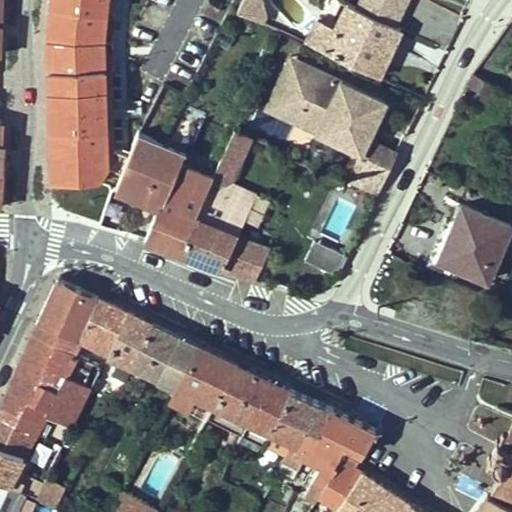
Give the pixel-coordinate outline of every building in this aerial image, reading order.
[(247,0),(245,13),(262,17),(266,0),(247,0)] [(372,72),(385,44),(392,48),(401,28),(348,3),(336,28),(318,20),(308,42),(372,72)] [(379,76),(392,48),(385,44),(372,72),(379,76)] [(303,69),(307,61),(287,52),(284,60),(303,69)] [(377,108),(383,95),(307,61),(303,69),(284,60),(268,94),(297,107),(302,97),(324,107),(314,128),(359,148),(345,178),(379,192),(400,149),(371,136),(382,110),(377,108)] [(467,81),(492,97),(497,87),(473,72),(467,81)] [(297,107),(268,94),(263,105),(314,128),(324,107),(302,97),(297,107)] [(382,110),(388,97),(383,95),(377,108),(382,110)] [(161,139),(139,130),(117,188),(161,205),(146,236),(181,250),(213,177),(181,164),(186,150),(161,139)] [(181,250),(256,278),(268,250),(237,236),(258,194),(225,179),(232,165),(221,160),(213,177),(181,250)] [(511,224),(463,203),(440,258),(488,278),(511,224)] [(319,242),(312,258),(341,270),(347,253),(319,242)] [(394,296),(406,270),(392,265),(381,290),(394,296)] [(83,404),(93,385),(83,381),(94,360),(80,353),(73,349),(99,295),(59,276),(30,341),(56,353),(43,378),(65,389),(63,394),(83,404)] [(495,295),(499,286),(489,282),(485,291),(495,295)] [(99,295),(73,349),(80,353),(86,339),(110,350),(109,352),(121,357),(113,373),(126,379),(134,364),(153,322),(99,295)] [(198,343),(153,322),(134,364),(177,385),(198,343)] [(30,341),(0,405),(0,412),(39,430),(64,442),(83,404),(63,394),(65,389),(43,378),(56,353),(30,341)] [(170,398),(207,416),(236,362),(198,343),(177,385),(170,398)] [(329,405),(236,362),(207,416),(266,445),(272,434),(292,444),(298,447),(309,426),(319,430),(329,405)] [(511,412),(511,385),(506,384),(496,406),(511,412)] [(287,455),(283,462),(298,469),(307,454),(324,460),(304,495),(316,500),(319,494),(345,443),(363,451),(376,428),(329,405),(319,430),(309,426),(298,447),(292,444),(287,455)] [(0,445),(25,456),(39,430),(0,412),(0,445)] [(198,455),(209,434),(200,429),(189,451),(198,455)] [(511,436),(507,434),(503,433),(499,438),(497,438),(498,436),(495,435),(493,437),(491,440),(491,442),(493,444),(496,445),(492,453),(489,453),(487,458),(490,460),(486,466),(499,472),(491,488),(493,489),(493,491),(495,491),(496,491),(511,498),(511,436)] [(292,444),(272,434),(266,445),(287,455),(292,444)] [(334,511),(404,511),(411,501),(355,465),(363,451),(345,443),(319,494),(338,506),(334,511)] [(0,445),(0,479),(10,484),(25,456),(0,445)] [(180,458),(153,445),(133,486),(159,499),(180,458)] [(67,487),(47,476),(38,494),(37,496),(56,507),(67,487)] [(0,479),(0,511),(16,511),(26,489),(21,488),(10,484),(0,479)] [(29,483),(24,481),(21,488),(26,489),(29,483)] [(125,511),(157,511),(159,511),(122,491),(114,506),(125,511)] [(511,511),(511,504),(509,503),(488,493),(473,511),(511,511)] [(427,511),(411,501),(404,511),(427,511)]
